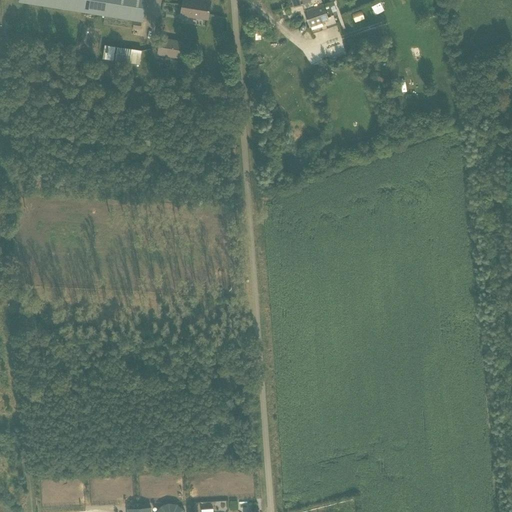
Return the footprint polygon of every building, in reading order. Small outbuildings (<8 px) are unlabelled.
[(19,0),(19,2),(142,21),(145,0),(19,0)] [(182,0),(181,15),(207,19),(210,2),(210,1),(209,3),(198,1),(197,0),(197,1),(193,0),(182,0)] [(292,0),(294,6),(302,3),(305,10),(304,11),(309,26),(334,17),(329,2),(312,8),(309,1),(309,0),(292,0)] [(382,0),(375,2),(379,11),(386,9),(382,0)] [(133,28),(140,29),(141,22),(134,21),(133,28)] [(184,42),(160,38),(157,54),(181,58),(184,42)]
